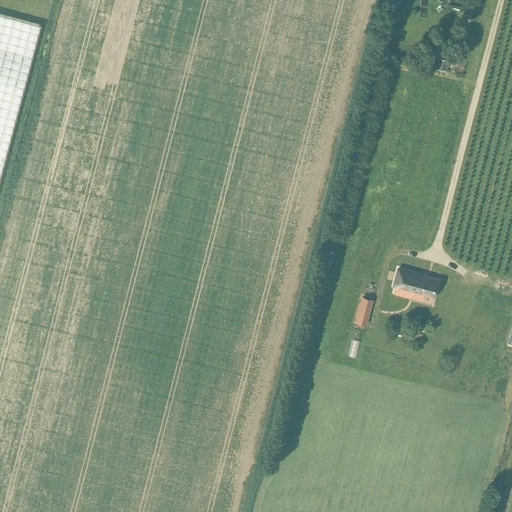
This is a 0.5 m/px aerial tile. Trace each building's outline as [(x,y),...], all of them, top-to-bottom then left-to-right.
[(420,0),(419,18),(427,19),(429,0),(420,0)] [(0,176),(41,26),(0,14),(0,176)] [(446,72),(449,61),(439,58),(436,68),(446,72)] [(397,266),(391,287),(395,288),(393,294),(422,301),(423,296),(434,298),(435,296),(439,281),(439,280),(431,277),(431,276),(424,274),(397,266)] [(476,289),(472,300),(482,303),(485,292),(476,289)] [(362,297),(355,322),(366,325),(373,300),(362,297)]
